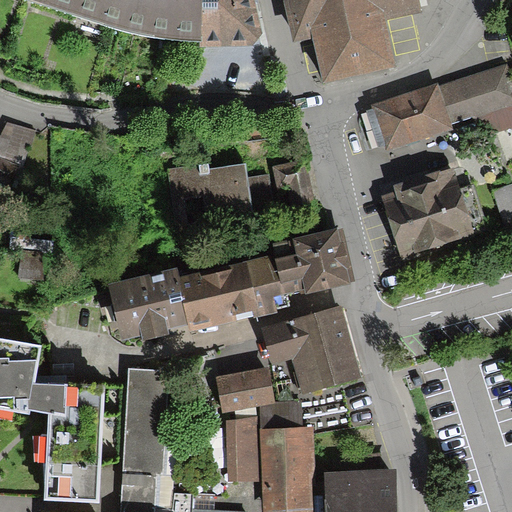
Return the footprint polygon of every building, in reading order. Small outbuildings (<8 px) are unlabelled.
[(24,0),(24,3),(86,22),(93,0),(24,0)] [(93,0),(86,22),(162,45),(203,47),(200,0),(93,0)] [(253,0),(200,0),(203,47),(250,47),(260,35),(253,0)] [(281,0),(293,48),(313,43),(324,89),(360,81),(395,73),(384,27),(423,18),(419,0),(281,0)] [(511,88),(506,68),(438,88),(449,124),(476,116),(481,132),(511,122),(511,88)] [(449,124),(438,88),(372,107),(385,151),(451,132),(449,124)] [(39,139),(6,127),(0,142),(0,187),(17,194),(37,145),(39,139)] [(308,162),(273,169),(278,193),(288,190),(293,216),(318,211),(308,162)] [(247,167),(199,174),(198,167),(166,172),(176,240),(256,227),(255,218),(249,179),(247,167)] [(276,214),(269,176),(249,179),(255,218),(276,214)] [(459,181),(385,201),(400,256),(474,236),(459,181)] [(511,188),(492,194),(506,239),(511,237),(511,188)] [(323,231),(296,237),(301,255),(307,279),(310,294),(354,283),(340,226),(323,231)] [(279,250),(253,257),(264,302),(290,295),(287,284),(307,279),(301,255),(281,260),(279,250)] [(47,253),(21,251),(19,280),(44,282),(47,253)] [(264,302),(253,257),(179,275),(191,322),(193,330),(267,312),(264,302)] [(125,338),(191,322),(179,275),(177,265),(112,281),(125,338)] [(300,331),(266,341),(273,365),(295,358),(305,392),(359,378),(341,313),(298,324),(300,331)] [(0,414),(35,420),(39,395),(43,374),(46,353),(30,351),(0,346),(0,414)] [(268,368),(218,379),(225,414),(275,404),(268,368)] [(163,511),(170,377),(128,376),(121,511),(163,511)] [(39,395),(35,420),(53,434),(51,511),(109,511),(113,407),(39,395)] [(257,428),(230,427),(228,490),(255,491),(257,428)] [(265,493),(264,511),(397,511),(396,483),(321,486),(318,433),(264,434),(265,493)]
